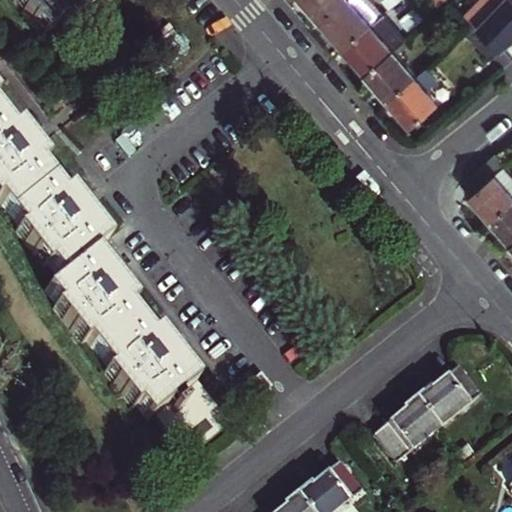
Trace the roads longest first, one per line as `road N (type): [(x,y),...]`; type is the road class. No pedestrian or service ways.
road 1 (residential): [(481,286),(199,511)]
road 2 (residential): [(234,0),(403,196)]
road 3 (residential): [(511,104),(403,196)]
